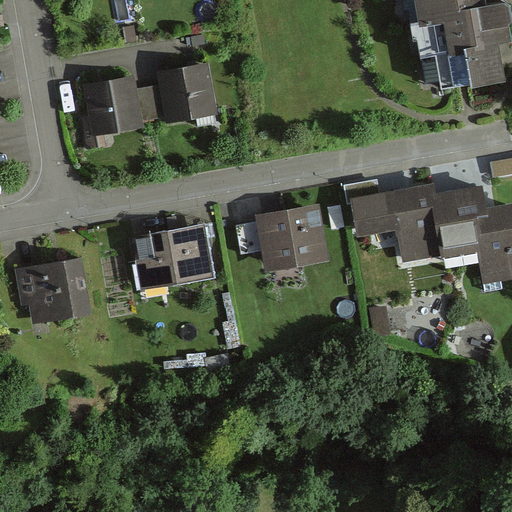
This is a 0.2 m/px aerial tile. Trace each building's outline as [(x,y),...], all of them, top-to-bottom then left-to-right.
[(482,0),(413,0),(418,29),(447,24),(452,56),(467,54),(472,86),(504,82),(499,45),(511,42),(511,2),(483,7),(482,0)] [(206,67),(158,75),(167,121),(214,112),(206,67)] [(134,80),(82,87),(89,135),(140,128),(134,80)] [(346,180),(352,208),(384,202),(378,173),(346,180)] [(431,189),(393,196),(405,261),(442,255),(433,202),(431,189)] [(484,216),(480,194),(433,202),(442,255),(444,261),(480,254),(474,218),(484,216)] [(317,206),(254,218),(264,269),(327,257),(317,206)] [(511,274),(511,211),(484,216),(474,218),(480,254),(485,280),(511,274)] [(202,227),(132,242),(141,289),(212,275),(202,227)] [(79,260),(20,273),(31,328),(91,315),(79,260)]
